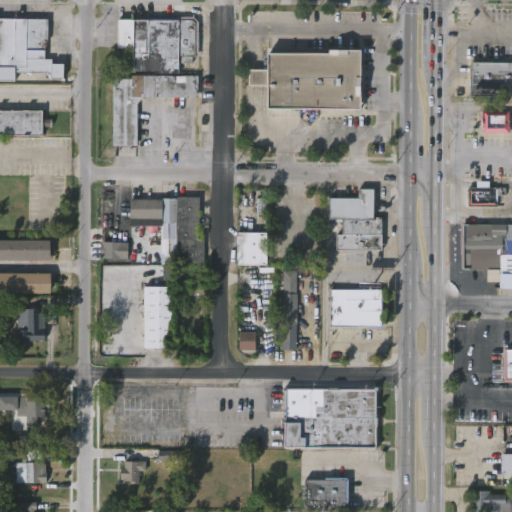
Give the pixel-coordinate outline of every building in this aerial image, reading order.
[(197,17),(197,56),(193,56),(193,63),(179,63),(178,75),(197,75),(196,98),(141,96),(136,103),(136,146),(112,145),(112,79),(130,79),(130,75),(132,75),(133,48),(117,47),(117,19),(179,20),(179,17),(197,17)] [(0,18),(46,18),(46,41),(44,41),(43,58),(50,58),(50,64),(63,64),(63,78),(49,78),(50,72),(15,71),(15,80),(0,80),(0,18)] [(360,48),(360,107),(270,107),(270,84),(254,84),(249,84),(249,68),(256,69),(266,69),(266,51),(328,52),(328,47),(360,48)] [(511,92),(470,92),(470,62),(511,62),(511,92)] [(499,104),(499,110),(510,110),(510,132),(482,132),(483,111),(489,111),(490,103),(499,104)] [(41,111),(41,119),(50,119),(50,127),(41,127),(41,135),(0,134),(0,109),(41,110),(41,111)] [(486,182),(486,188),(505,188),(505,196),(496,196),(496,207),(465,206),(465,188),(474,188),(474,181),(486,182)] [(372,189),(372,219),(381,219),(382,249),(335,250),(335,235),(342,234),(342,219),(329,219),(329,198),(358,198),(358,189),(372,189)] [(198,197),(198,239),(202,239),(202,262),(174,261),(174,264),(159,264),(159,226),(129,226),(129,199),(159,199),(159,198),(176,198),(176,196),(198,197)] [(257,214),(268,214),(268,199),(256,199),(257,214)] [(490,225),(490,235),(501,235),(500,284),(489,284),(489,264),(453,265),(453,224),(490,225)] [(266,264),(236,263),(236,232),(266,233),(266,264)] [(47,260),(0,259),(0,239),(47,240),(47,260)] [(124,243),(123,260),(104,259),(105,254),(103,254),(105,242),(124,243)] [(511,254),(511,276),(507,276),(506,262),(502,262),(502,254),(511,254)] [(0,293),(51,294),(51,274),(0,273),(0,293)] [(43,307),(0,307),(0,287),(45,287),(43,307)] [(174,288),(174,348),(144,348),(144,315),(144,288),(174,288)] [(381,290),(381,328),(330,327),(330,290),(381,290)] [(294,349),(278,349),(279,294),(295,294),(294,349)] [(46,311),(46,330),(48,330),(48,342),(32,342),(32,346),(21,345),(21,331),(25,331),(25,314),(30,314),(30,310),(46,310),(46,311)] [(256,332),(239,332),(239,351),(255,351),(256,332)] [(511,347),(511,380),(502,381),(502,347),(511,347)] [(373,416),(373,446),(279,446),(279,421),(283,421),(283,417),(281,417),(282,388),(373,389),(373,416)] [(0,393),(26,393),(26,397),(46,397),(46,401),(50,401),(50,412),(46,412),(46,417),(37,417),(37,426),(27,426),(27,430),(11,431),(11,410),(0,410),(0,393)] [(511,472),(500,472),(501,454),(511,454),(511,472)] [(44,461),(44,463),(48,463),(48,481),(19,481),(19,462),(44,461)] [(138,471),(138,484),(129,484),(129,482),(118,482),(119,462),(145,461),(145,471),(138,471)] [(345,507),(304,507),(304,480),(345,478),(345,507)] [(487,490),(487,493),(502,493),(502,497),(511,497),(511,511),(470,511),(470,506),(467,506),(467,500),(470,500),(470,490),(487,490)]
